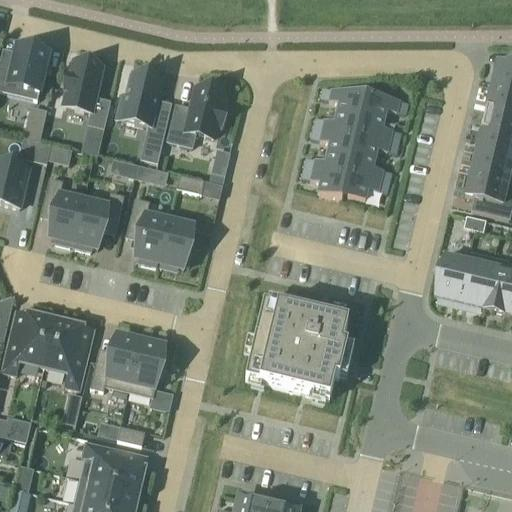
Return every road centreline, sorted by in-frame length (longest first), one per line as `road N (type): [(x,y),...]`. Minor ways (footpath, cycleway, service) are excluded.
road 1 (residential): [(404,325),(455,89),(449,70),(433,63),(277,64)]
road 2 (residential): [(277,64),(181,60),(0,16)]
road 3 (residential): [(277,64),(207,334)]
road 4 (residential): [(207,334),(23,284)]
road 5 (residential): [(207,334),(163,511)]
road 6 (residential): [(379,431),(511,463)]
